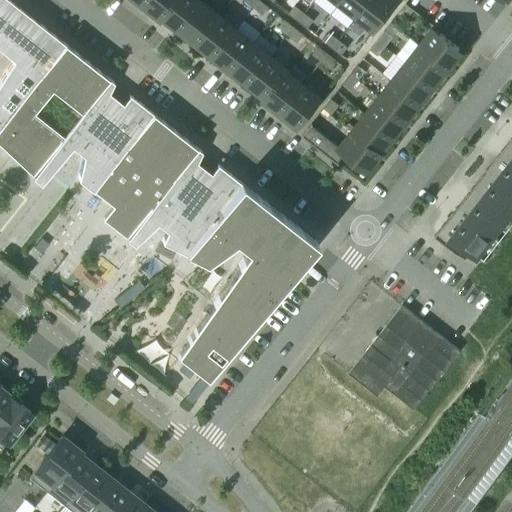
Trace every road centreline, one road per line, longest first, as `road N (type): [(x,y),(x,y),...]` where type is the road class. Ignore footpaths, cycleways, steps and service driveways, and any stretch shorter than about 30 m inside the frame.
road 1 (residential): [(73,0),(376,236)]
road 2 (residential): [(376,236),(201,450)]
road 3 (residential): [(511,64),(376,236)]
road 4 (residential): [(25,361),(180,484)]
road 5 (residential): [(201,450),(49,332)]
